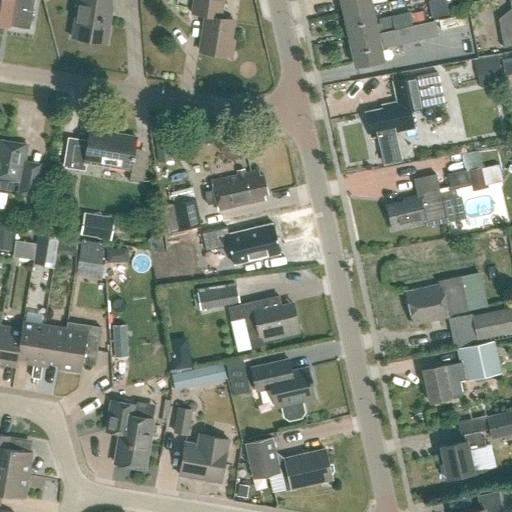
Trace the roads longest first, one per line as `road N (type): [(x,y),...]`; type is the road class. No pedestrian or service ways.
road 1 (unclassified): [(389,511),(301,117)]
road 2 (residential): [(301,117),(0,71)]
road 3 (residential): [(75,490),(206,511)]
road 4 (residential): [(0,406),(45,414),(58,428),(75,490)]
